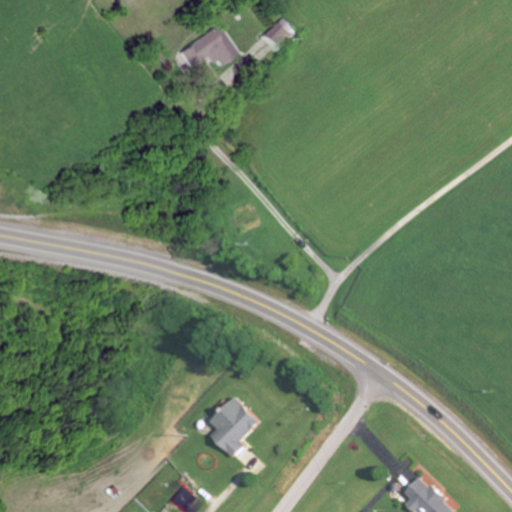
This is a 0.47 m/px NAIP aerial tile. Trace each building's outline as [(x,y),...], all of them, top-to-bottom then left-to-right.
[(268,40),(278,52),(299,34),(288,22),(268,40)] [(211,56),(219,68),(240,55),(223,27),(181,52),(191,69),(211,56)] [(270,424),(247,399),(220,423),(227,431),(221,437),(241,459),(254,447),(250,443),(270,424)] [(413,494),(419,501),(414,506),(419,511),(425,511),(429,509),(432,511),(462,511),(430,478),(413,494)] [(169,503),(180,511),(194,511),(205,498),(184,482),(169,503)]
